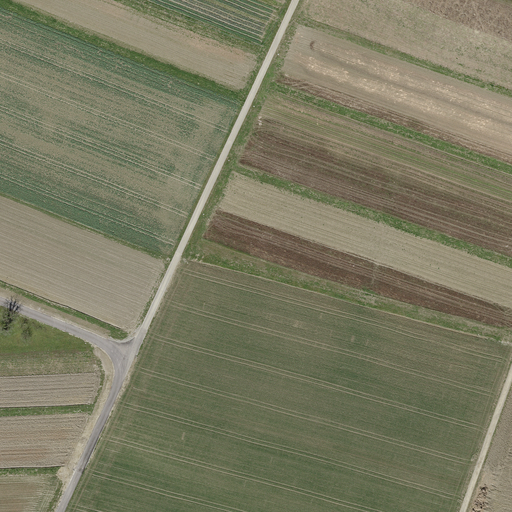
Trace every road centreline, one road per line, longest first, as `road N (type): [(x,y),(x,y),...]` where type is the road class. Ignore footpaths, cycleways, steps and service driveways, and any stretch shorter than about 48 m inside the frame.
road 1 (track): [(299,0),(60,511)]
road 2 (track): [(511,373),(462,511)]
road 3 (track): [(0,301),(133,355)]
